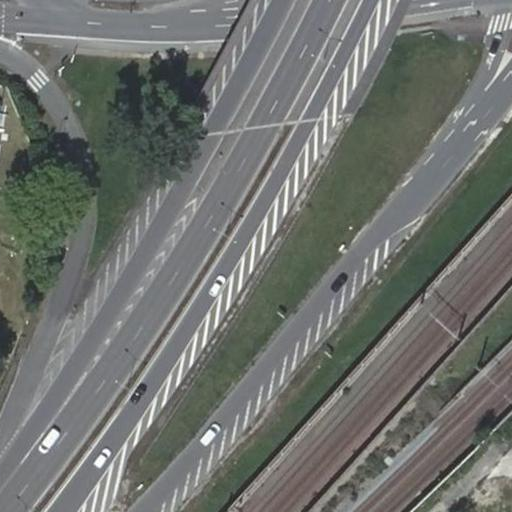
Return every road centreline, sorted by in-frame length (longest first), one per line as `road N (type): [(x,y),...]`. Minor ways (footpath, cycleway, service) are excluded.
road 1 (primary): [(326,0),(266,125),(109,377),(9,511)]
road 2 (primary): [(59,511),(142,398),(310,120),(368,0)]
road 3 (primary): [(279,0),(214,132),(81,360),(0,479)]
road 4 (primary): [(0,50),(38,80),(70,126),(89,196),(78,266),(0,461)]
road 5 (primary): [(138,511),(432,174)]
road 6 (secondary): [(149,26),(237,24),(415,0)]
road 7 (secondary): [(432,174),(495,50),(504,0)]
road 8 (primary): [(432,174),(511,83)]
